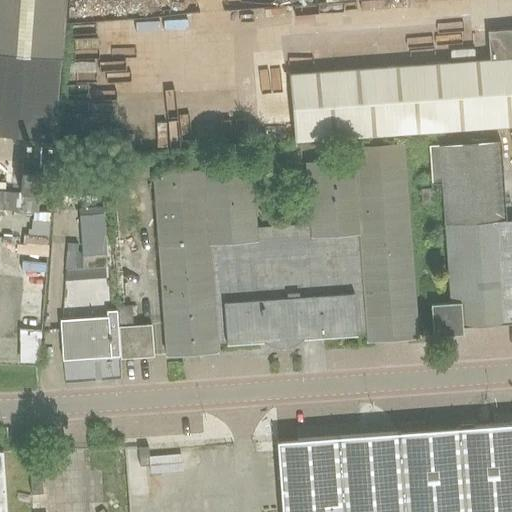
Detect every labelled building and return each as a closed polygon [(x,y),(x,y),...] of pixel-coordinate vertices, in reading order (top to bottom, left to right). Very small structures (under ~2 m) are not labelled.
[(0,0),(0,135),(24,137),(22,171),(21,171),(20,192),(42,194),(43,172),(38,172),(39,166),(55,167),(66,0),(0,0)] [(294,139),(511,125),(511,28),(488,30),(490,59),(289,73),(294,139)] [(442,183),(445,225),(451,303),(431,304),(434,336),(464,334),(463,326),(511,321),(511,219),(504,220),(499,141),(430,146),(433,184),(442,183)] [(249,165),(151,171),(166,355),(216,351),(215,342),(252,340),(262,339),(262,341),(271,345),(278,347),(289,346),(296,343),(303,338),(303,336),(308,336),(324,335),(367,332),(368,341),(374,340),(409,338),(418,337),(403,144),(353,147),(354,158),(305,161),(311,233),(255,237),(249,165)] [(432,202),(431,189),(420,190),(421,203),(432,202)] [(0,190),(0,211),(34,214),(40,214),(42,194),(20,192),(0,190)] [(34,214),(32,236),(48,237),(49,214),(40,214),(34,214)] [(103,214),(80,215),(82,255),(106,253),(103,214)] [(23,235),(22,245),(47,247),(48,237),(32,236),(23,235)] [(106,253),(82,255),(83,268),(107,267),(106,253)] [(65,270),(64,281),(106,279),(106,268),(76,269),(65,270)] [(117,306),(121,358),(153,356),(151,324),(132,326),(130,305),(117,306)] [(109,350),(119,350),(116,310),(106,311),(107,319),(61,321),(63,359),(110,356),(109,350)] [(41,362),(41,341),(23,341),(23,362),(41,362)] [(511,511),(511,424),(494,425),(475,427),(457,428),(397,433),(296,440),(278,442),(277,442),(281,511),(511,511)] [(147,447),(138,448),(139,466),(149,466),(147,447)]
